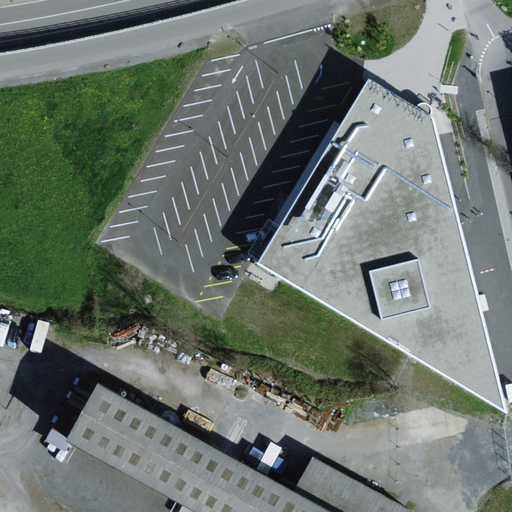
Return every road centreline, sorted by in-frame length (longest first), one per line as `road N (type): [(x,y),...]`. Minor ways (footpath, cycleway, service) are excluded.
road 1 (residential): [(0,66),(289,0)]
road 2 (secondary): [(0,24),(126,0)]
